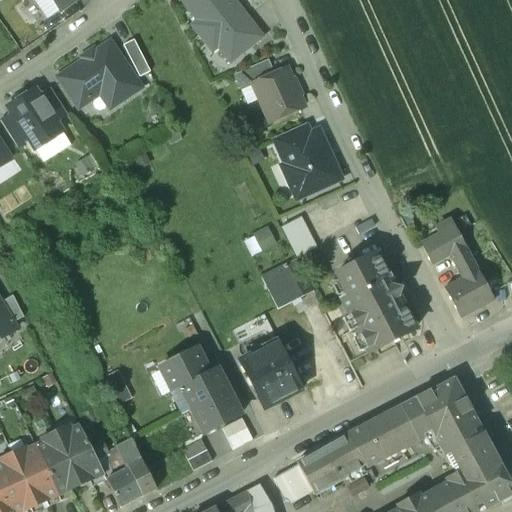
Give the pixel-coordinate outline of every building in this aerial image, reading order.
[(51,0),(60,12),(76,0),(51,0)] [(212,41),(214,43),(246,19),(231,0),(179,0),(197,22),(191,27),(206,46),(212,41)] [(246,19),(214,43),(230,63),(261,38),(246,19)] [(133,41),(123,47),(139,79),(150,73),(133,41)] [(139,89),(109,44),(57,79),(78,109),(102,93),(110,94),(117,105),(139,89)] [(236,78),(241,89),(252,85),(272,76),(266,63),(236,78)] [(272,76),(252,85),(270,124),(303,109),(297,97),(300,96),(293,81),(290,82),(285,70),(272,76)] [(50,90),(39,97),(55,124),(67,117),(50,90)] [(61,133),(55,124),(39,97),(34,91),(7,109),(11,115),(27,142),(34,151),(61,133)] [(27,142),(11,115),(0,122),(0,123),(17,149),(27,142)] [(303,126),(273,139),(278,150),(308,137),(303,126)] [(308,137),(278,150),(286,167),(282,168),(288,181),(294,184),(300,198),(338,180),(317,133),(308,137)] [(0,168),(10,162),(0,145),(0,168)] [(315,250),(299,218),(281,228),(296,260),(315,250)] [(492,302),(450,223),(438,229),(442,236),(422,246),(431,264),(433,268),(448,260),(459,281),(444,289),(459,319),(492,302)] [(375,255),(361,262),(359,258),(347,264),(349,268),(334,276),(346,299),(340,301),(367,354),(414,331),(375,255)] [(314,294),(297,262),(261,280),(277,313),(314,294)] [(0,304),(12,325),(23,319),(12,297),(0,304)] [(0,340),(15,331),(12,325),(0,304),(0,340)] [(277,348),(263,355),(261,351),(239,363),(263,410),(301,390),(277,343),(276,344),(277,348)] [(207,373),(195,350),(159,369),(172,393),(179,389),(179,388),(207,374),(207,373)] [(207,374),(179,388),(179,389),(191,412),(227,393),(215,369),(207,373),(207,374)] [(453,380),(415,400),(431,432),(443,457),(454,451),(464,470),(492,455),(453,380)] [(227,393),(191,412),(203,435),(239,417),(227,393)] [(415,400),(345,437),(361,470),(363,469),(363,467),(431,432),(415,400)] [(241,421),(221,430),(227,441),(246,431),(241,421)] [(89,449),(79,428),(56,439),(78,485),(101,475),(105,482),(96,463),(89,449)] [(109,437),(115,449),(131,441),(124,429),(109,437)] [(246,431),(227,441),(232,452),(252,442),(246,431)] [(345,437),(295,464),(296,466),(309,489),(313,496),(361,470),(345,437)] [(78,485),(56,439),(35,449),(56,495),(78,485)] [(89,449),(96,463),(109,457),(102,441),(89,449)] [(124,470),(105,482),(120,510),(157,491),(131,441),(115,449),(114,450),(124,470)] [(200,441),(181,451),(187,462),(205,452),(200,441)] [(56,495),(35,449),(13,459),(34,506),(56,495)] [(205,452),(187,462),(192,473),(211,463),(205,452)] [(511,494),(511,493),(492,455),(464,470),(445,480),(447,484),(432,493),(443,511),(475,511),(473,506),(480,504),(483,510),(511,494)] [(0,488),(11,511),(20,511),(34,506),(13,459),(0,464),(0,488)] [(296,466),(272,479),(282,498),(287,501),(309,489),(296,466)] [(0,511),(11,511),(0,488),(0,511)] [(258,488),(246,493),(250,511),(270,511),(270,510),(258,488)] [(250,511),(246,493),(214,510),(214,511),(250,511)] [(399,511),(397,511),(443,511),(432,493),(419,500),(416,496),(397,506),(399,511)]
